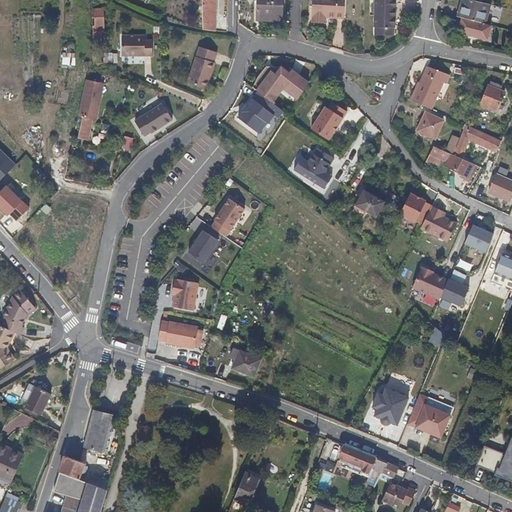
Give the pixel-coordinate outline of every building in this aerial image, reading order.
[(202,0),(203,29),(215,29),(213,0),(202,0)] [(257,0),(257,21),(282,21),(282,0),(257,0)] [(327,22),(345,23),(346,0),(313,0),(312,22),(315,22),(315,28),(327,29),(327,22)] [(375,0),(375,26),(395,27),(396,0),(375,0)] [(463,4),(460,17),(467,19),(485,23),(490,4),(474,0),(461,0),(461,3),(463,4)] [(107,34),(106,9),(94,10),(95,18),(97,18),(98,26),(95,26),(95,35),(107,34)] [(467,19),(460,17),(456,32),(485,39),(489,25),(485,23),(467,19)] [(395,35),(395,27),(375,26),(375,34),(395,35)] [(147,37),(125,38),(125,57),(147,57),(147,37)] [(183,81),(201,88),(211,63),(210,62),(214,53),(197,46),(193,55),(183,81)] [(104,61),(115,63),(117,54),(105,52),(104,61)] [(62,53),(62,64),(73,65),(73,53),(62,53)] [(262,84),(257,91),(271,102),(281,87),(283,89),(298,99),(308,83),(291,70),(289,74),(281,68),(266,67),(257,80),(262,84)] [(416,93),(414,101),(434,110),(444,83),(447,84),(451,75),(429,67),(419,94),(416,93)] [(262,84),(257,80),(253,88),(257,91),(262,84)] [(98,120),(106,85),(91,81),(82,117),(85,117),(80,137),(90,140),(95,120),(98,120)] [(499,89),(489,85),(481,102),(497,110),(505,92),(499,89)] [(283,89),(281,87),(271,102),(273,103),(283,89)] [(274,115),(251,98),(237,117),(259,134),(274,115)] [(327,106),(312,128),(330,140),(349,111),(334,101),(330,108),(327,106)] [(173,120),(163,104),(135,121),(145,136),(151,132),(152,133),(173,120)] [(48,122),(54,124),(58,112),(53,110),(48,122)] [(435,139),(443,121),(425,112),(417,130),(435,139)] [(461,158),(467,144),(468,140),(474,127),(465,123),(462,129),(464,130),(457,147),(456,146),(452,154),(461,158)] [(474,127),(468,140),(488,149),(488,151),(490,153),(494,154),(500,139),(474,127)] [(446,151),(452,154),(456,146),(458,141),(452,138),(446,151)] [(468,176),(474,163),(461,158),(452,154),(446,151),(434,146),(426,161),(437,166),(441,159),(446,161),(445,164),(454,168),(453,170),(468,176)] [(0,148),(0,178),(15,163),(0,148)] [(293,168),(323,188),(328,180),(322,176),(325,172),(334,159),(318,148),(314,154),(313,153),(307,161),(301,157),(293,168)] [(80,168),(73,166),(71,176),(78,177),(80,168)] [(322,176),(328,180),(331,176),(325,172),(322,176)] [(511,190),(511,179),(497,173),(490,189),(502,195),(500,198),(507,201),(511,190)] [(29,208),(7,186),(0,192),(0,211),(5,217),(9,213),(16,221),(29,208)] [(383,202),(363,191),(356,205),(375,216),(383,202)] [(425,202),(426,201),(410,193),(404,206),(399,215),(415,222),(425,202)] [(212,226),(226,236),(245,208),(230,198),(215,219),(216,220),(212,226)] [(415,222),(422,225),(432,205),(425,202),(415,222)] [(444,216),(446,212),(432,205),(422,225),(421,228),(448,241),(457,223),(444,216)] [(493,233),(473,225),(464,244),(485,253),(493,233)] [(189,252),(204,262),(218,240),(204,230),(189,252)] [(511,252),(503,249),(501,255),(511,260),(511,259),(511,252)] [(491,278),(511,286),(511,263),(501,258),(491,278)] [(422,266),(413,287),(440,300),(449,280),(434,274),(429,272),(430,270),(422,266)] [(176,289),(175,294),(173,306),(193,310),(198,283),(197,283),(198,282),(178,278),(178,279),(175,279),(173,288),(176,289)] [(0,324),(13,331),(18,334),(22,326),(19,324),(24,314),(33,307),(19,291),(9,298),(5,306),(0,315),(0,324)] [(220,314),(217,328),(222,329),(226,316),(220,314)] [(230,318),(228,333),(239,334),(240,319),(230,318)] [(197,327),(162,320),(158,338),(165,340),(165,341),(194,346),(197,327)] [(0,368),(14,359),(5,347),(13,331),(0,324),(0,368)] [(427,342),(436,345),(441,332),(432,329),(427,342)] [(261,360),(237,349),(229,367),(252,378),(261,360)] [(43,416),(49,402),(47,401),(50,393),(37,387),(27,409),(43,416)] [(377,392),(371,406),(376,408),(373,415),(380,418),(379,419),(379,420),(380,420),(380,421),(380,422),(381,422),(381,423),(382,424),(383,424),(384,424),(384,425),(385,425),(386,425),(386,424),(387,424),(388,424),(388,423),(389,423),(389,422),(396,425),(408,398),(385,388),(382,394),(377,392)] [(427,398),(419,395),(406,424),(415,428),(431,434),(440,438),(441,435),(450,415),(425,405),(427,398)] [(452,408),(427,398),(425,405),(450,415),(452,408)] [(114,415),(93,409),(83,446),(92,449),(103,452),(114,415)] [(57,440),(59,435),(41,427),(39,432),(57,440)] [(500,469),(511,474),(511,436),(504,453),(484,445),(476,464),(495,472),(499,473),(500,469)] [(0,444),(0,479),(9,483),(21,456),(22,455),(0,444)] [(350,449),(343,445),(338,455),(345,459),(341,467),(360,476),(361,474),(376,481),(377,479),(385,464),(377,461),(350,449)] [(83,464),(64,457),(63,459),(59,471),(79,478),(80,475),(83,464)] [(395,469),(385,464),(377,479),(387,484),(388,482),(390,479),(395,469)] [(36,481),(36,469),(22,468),(22,481),(36,481)] [(499,473),(495,472),(494,473),(511,480),(511,474),(500,469),(499,473)] [(105,489),(98,487),(79,481),(79,478),(59,471),(57,479),(53,491),(67,495),(61,511),(98,511),(102,500),(105,489)] [(319,485),(329,488),(333,474),(322,471),(319,485)] [(258,481),(244,475),(234,498),(233,501),(247,507),(258,481)] [(388,482),(387,484),(386,487),(380,500),(397,508),(400,501),(407,505),(414,491),(410,489),(408,492),(399,487),(396,486),(388,482)] [(456,511),(462,497),(451,493),(444,511),(456,511)] [(0,505),(0,511),(17,511),(19,508),(20,505),(17,503),(18,500),(5,494),(3,498),(0,505)]
